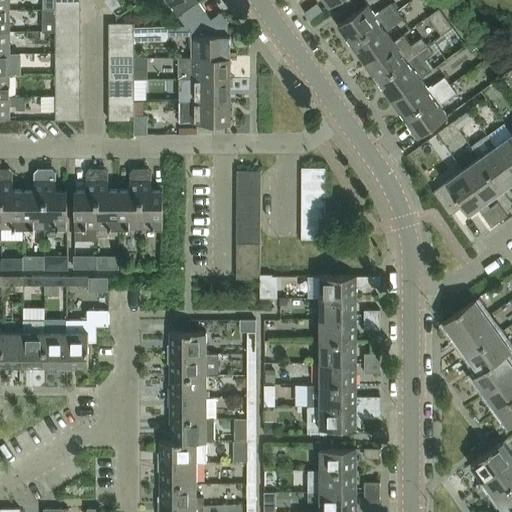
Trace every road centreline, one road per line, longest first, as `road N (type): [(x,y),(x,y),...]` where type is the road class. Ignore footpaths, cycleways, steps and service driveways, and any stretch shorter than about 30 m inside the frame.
road 1 (residential): [(0,146),(288,144),(339,113)]
road 2 (tertiary): [(410,511),(411,301)]
road 3 (tertiary): [(411,301),(412,264),(393,191),(339,113)]
road 4 (tertiary): [(339,113),(257,0)]
road 5 (residential): [(105,417),(121,397),(124,294)]
road 6 (residential): [(0,482),(105,417)]
road 7 (residential): [(411,301),(498,265),(511,242)]
